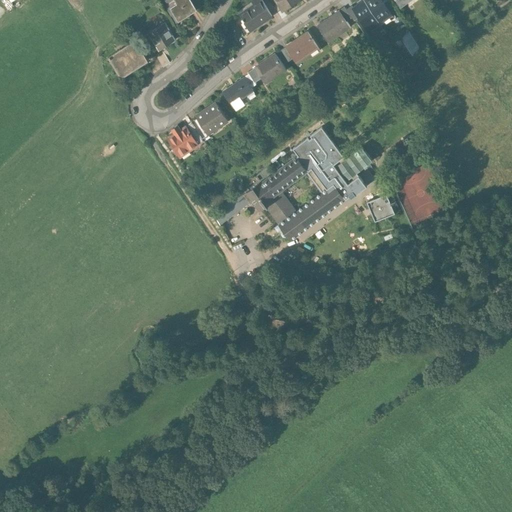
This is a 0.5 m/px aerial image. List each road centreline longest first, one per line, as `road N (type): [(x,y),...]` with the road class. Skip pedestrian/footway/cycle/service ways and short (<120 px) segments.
road 1 (residential): [(227,0),(202,44),(140,101),(142,114),(156,122),(327,0)]
road 2 (track): [(228,256),(160,153),(149,120)]
road 3 (track): [(406,365),(436,333),(511,291)]
